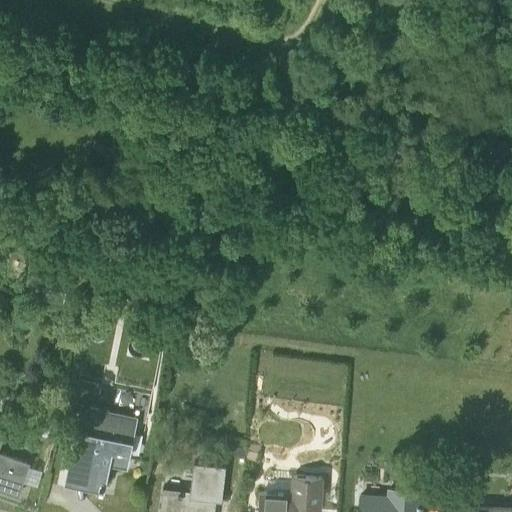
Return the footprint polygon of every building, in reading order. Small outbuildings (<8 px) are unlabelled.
[(130,451),(137,417),(81,405),(66,479),(69,479),(70,475),(89,479),(88,483),(104,487),(112,447),(130,451)] [(0,487),(19,494),(30,462),(0,451),(0,445),(3,437),(0,436),(0,487)] [(231,454),(244,456),(245,447),(232,445),(231,454)] [(262,450),(247,449),(247,460),(261,461),(262,450)] [(223,501),(227,465),(194,461),(191,490),(164,487),(161,511),(215,511),(217,500),(223,501)] [(322,507),(323,491),(324,476),(294,474),(292,494),(262,492),(260,511),(325,511),(326,508),(322,507)] [(420,511),(422,491),(390,489),(390,497),(362,495),(360,511),(420,511)]
